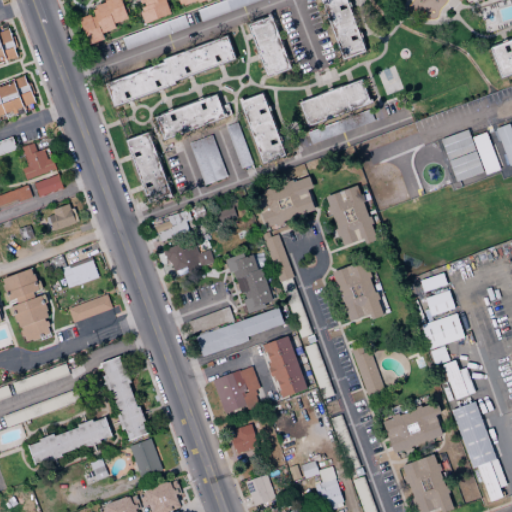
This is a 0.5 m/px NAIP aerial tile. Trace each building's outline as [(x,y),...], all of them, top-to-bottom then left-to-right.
[(87,45),(103,39),(101,33),(115,29),(113,23),(127,19),(120,0),(105,0),(107,2),(90,8),(92,14),(79,19),(87,45)] [(139,0),(142,7),(139,8),(143,23),(169,15),(164,0),(139,0)] [(222,0),(197,8),(201,20),(263,0),(262,0),(222,0)] [(363,52),(346,0),(321,0),(340,59),(363,52)] [(186,28),(182,15),(121,38),(125,50),(186,28)] [(264,76),(285,69),(270,17),(248,24),(264,76)] [(0,61),(16,57),(8,30),(0,32),(0,61)] [(511,38),(489,45),(499,79),(511,74),(511,38)] [(235,64),(228,41),(104,79),(111,102),(235,64)] [(0,85),(0,115),(34,106),(25,78),(0,85)] [(298,102),(306,125),(369,104),(361,81),(298,102)] [(240,100),(260,163),(283,155),(262,93),(240,100)] [(161,138),(224,119),(217,96),(154,115),(161,138)] [(306,133),(310,144),(347,130),(343,119),(306,133)] [(251,165),(237,123),(225,127),(238,169),(251,165)] [(497,129),(511,124),(511,126),(511,163),(510,164),(497,129)] [(438,139),(446,160),(473,150),(466,130),(438,139)] [(471,137),(485,132),(499,169),(485,174),(472,139),(471,137)] [(144,200),(162,194),(159,183),(164,182),(149,133),(125,140),(144,200)] [(189,142),(201,185),(224,179),(213,135),(189,142)] [(0,153),(14,150),(11,139),(0,141),(0,153)] [(25,180),(55,169),(50,157),(46,159),(43,149),(35,152),(32,143),(19,148),(26,166),(21,168),(25,180)] [(455,182),(482,172),(474,151),(447,161),(455,182)] [(188,173),(181,176),(187,192),(194,189),(188,173)] [(62,188),(56,174),(32,183),(37,197),(62,188)] [(265,229),(314,211),(306,190),(312,188),(307,175),(255,194),(261,212),(259,213),(265,229)] [(0,205),(29,197),(26,186),(0,193),(0,205)] [(325,195),(339,246),(362,240),(363,244),(373,241),(359,186),(325,195)] [(76,223),(70,204),(50,209),(52,216),(47,218),(51,230),(76,223)] [(157,241),(188,234),(185,221),(189,220),(187,211),(165,216),(167,222),(153,225),(157,241)] [(277,232),(264,236),(293,327),(305,324),(292,281),(277,232)] [(213,262),(208,250),(197,253),(194,244),(180,249),(178,244),(163,250),(171,273),(185,268),(186,272),(213,262)] [(271,305),(260,267),(265,265),(261,253),(244,257),(243,254),(226,259),(236,294),(241,292),(246,312),(271,305)] [(65,287),(96,279),(91,259),(60,266),(65,287)] [(331,271),(346,322),(369,315),(370,319),(380,316),(365,261),(331,271)] [(39,289),(32,268),(0,279),(0,281),(7,301),(39,289)] [(445,284),(441,273),(418,281),(422,292),(445,284)] [(424,312),(425,316),(452,310),(448,292),(424,297),(427,311),(424,312)] [(111,309),(106,295),(66,308),(71,322),(111,309)] [(12,304),(21,343),(50,336),(45,318),(48,318),(43,297),(12,304)] [(194,334),(232,320),(227,307),(189,321),(194,334)] [(248,342),(246,336),(282,325),(278,309),(194,335),(200,356),(248,342)] [(463,338),(455,313),(420,325),(428,349),(463,338)] [(305,390),(287,336),(261,344),(279,398),(305,390)] [(349,350),(366,397),(382,391),(365,344),(349,350)] [(447,360),(443,346),(429,351),(433,365),(447,360)] [(143,435),(123,356),(102,362),(123,441),(143,435)] [(451,401),(473,393),(464,368),(457,370),(453,360),(438,365),(451,401)] [(0,398),(12,395),(68,376),(65,365),(0,386),(0,398)] [(211,380),(223,416),(264,402),(251,366),(211,380)] [(1,414),(5,426),(75,403),(71,391),(1,414)] [(381,420),(392,454),(442,437),(434,416),(440,414),(435,401),(381,420)] [(503,486),(476,402),(451,410),(470,469),(477,467),(488,502),(501,498),(498,488),(503,486)] [(110,439),(104,419),(26,443),(32,463),(110,439)] [(235,437),(229,439),(234,454),(259,446),(252,423),(232,429),(235,437)] [(160,472),(150,439),(128,445),(138,479),(160,472)] [(401,465),(414,511),(426,511),(438,509),(439,511),(442,511),(450,510),(434,455),(401,465)] [(331,466),(316,471),(313,461),(299,465),(303,478),(318,474),(320,483),(314,485),(322,511),(342,506),(331,466)] [(251,506),(273,499),(265,475),(244,481),(251,506)] [(164,511),(179,506),(174,495),(180,492),(174,479),(142,492),(150,511),(164,511)] [(134,511),(129,496),(97,507),(99,511),(134,511)]
